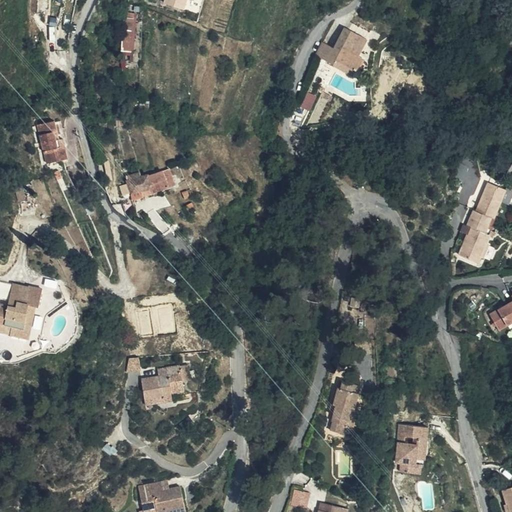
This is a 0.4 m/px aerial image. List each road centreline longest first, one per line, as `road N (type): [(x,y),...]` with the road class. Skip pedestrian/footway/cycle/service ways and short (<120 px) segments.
road 1 (residential): [(275,511),(319,376),(352,212),(361,203),(378,204),(390,218),(452,358),(487,511)]
road 2 (residential): [(96,0),(79,38),(76,96),(105,204),(185,254),(231,319),(240,453),(230,511)]
road 3 (unknown): [(378,204),(312,145),(298,90),(311,41),(359,0)]
road 4 (unknown): [(424,301),(473,175)]
